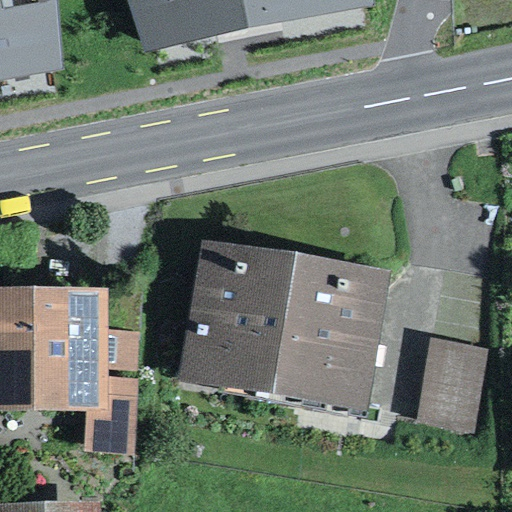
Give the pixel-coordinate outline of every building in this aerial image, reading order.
[(0,0),(0,79),(53,68),(42,0),(0,0)] [(140,0),(153,48),(364,4),(363,0),(140,0)] [(204,339),(199,367),(352,393),(369,291),(216,266),(205,331),(199,330),(198,338),(204,339)] [(103,372),(133,374),(138,284),(108,282),(103,372)] [(0,307),(0,399),(92,399),(92,307),(0,307)] [(499,365),(424,353),(413,420),(487,432),(499,365)] [(103,387),(100,446),(129,448),(132,389),(103,387)]
